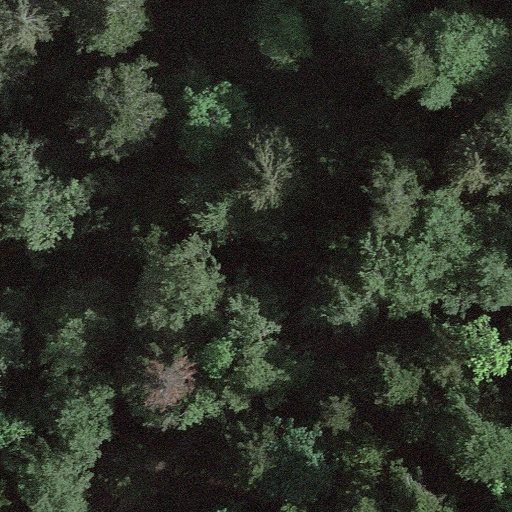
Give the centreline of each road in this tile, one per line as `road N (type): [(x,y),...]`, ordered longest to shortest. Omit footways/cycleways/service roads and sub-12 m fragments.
road 1 (track): [(115,511),(260,365),(511,216)]
road 2 (track): [(0,357),(114,165),(186,72),(263,0)]
